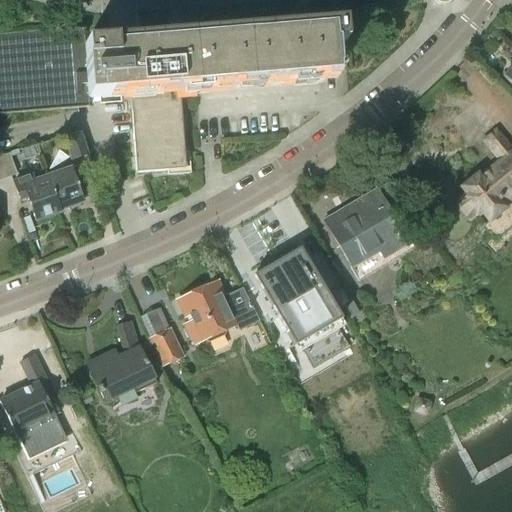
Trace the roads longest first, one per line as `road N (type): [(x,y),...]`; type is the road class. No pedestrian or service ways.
road 1 (residential): [(0,306),(160,244),(245,201),(414,77),(484,0)]
road 2 (unknown): [(0,123),(98,115),(160,244)]
